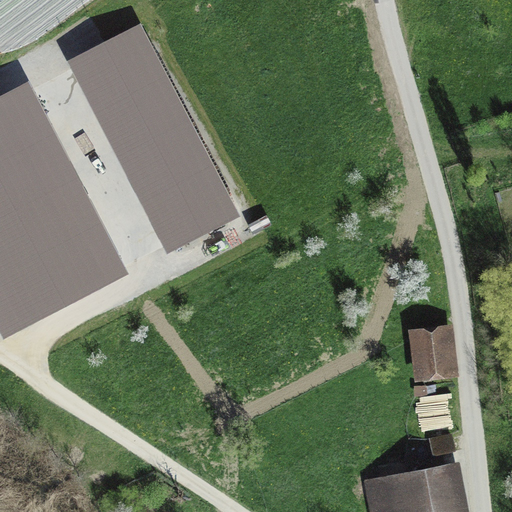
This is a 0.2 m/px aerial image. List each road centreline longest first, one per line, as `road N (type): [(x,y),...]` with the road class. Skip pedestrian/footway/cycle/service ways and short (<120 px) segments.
road 1 (unclassified): [(384,0),(451,249),(481,511)]
road 2 (track): [(0,352),(240,511)]
